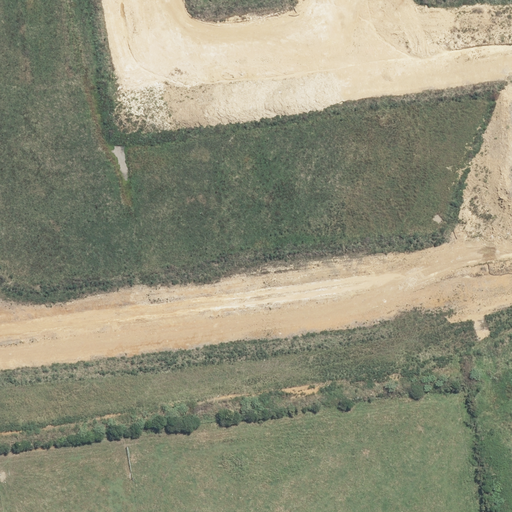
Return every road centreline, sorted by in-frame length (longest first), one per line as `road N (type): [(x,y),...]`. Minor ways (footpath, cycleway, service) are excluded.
road 1 (unknown): [(0,324),(478,256),(511,172)]
road 2 (unknown): [(132,0),(143,46),(174,75),(511,36)]
